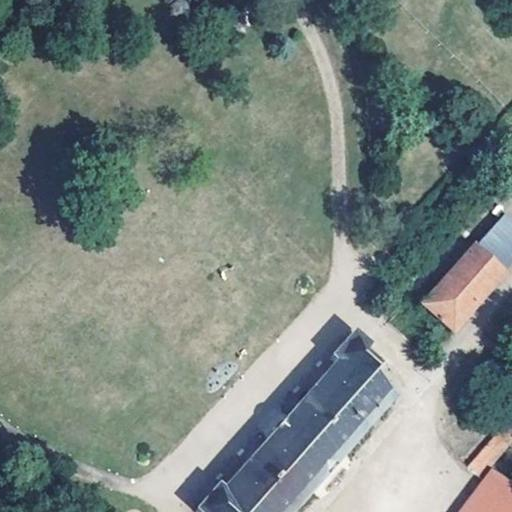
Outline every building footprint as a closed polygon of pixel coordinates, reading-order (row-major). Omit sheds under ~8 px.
[(475,244),(505,270),(511,262),(511,223),(501,215),(475,244)] [(449,334),(505,270),(475,244),(419,308),(449,334)] [(365,349),(350,337),(333,356),(328,360),(332,364),(219,493),(213,488),(193,511),(290,511),(390,399),(365,382),(375,371),(359,357),(365,349)] [(511,429),(502,422),(464,467),(480,480),(511,441),(511,429)] [(511,511),(511,488),(492,474),(464,511),(511,511)]
